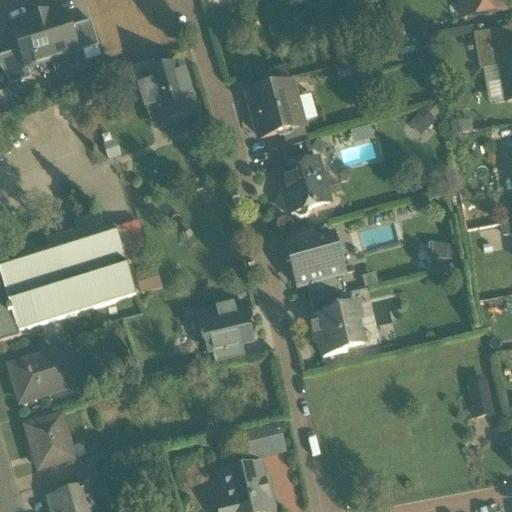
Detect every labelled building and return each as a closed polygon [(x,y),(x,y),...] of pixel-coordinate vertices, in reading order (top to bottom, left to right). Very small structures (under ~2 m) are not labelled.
[(469,3),(471,14),(503,9),(501,0),(460,0),(461,4),(469,3)] [(469,3),(461,4),(464,21),(504,14),(503,9),(471,14),(469,3)] [(44,17),(38,19),(52,63),(79,54),(71,29),(67,14),(50,20),(44,17)] [(28,70),(52,63),(38,19),(32,20),(29,27),(12,32),(18,52),(24,71),(28,70)] [(71,29),(79,54),(82,53),(98,48),(90,23),(71,29)] [(474,37),(481,73),(501,70),(500,63),(511,60),(511,42),(510,30),(474,37)] [(101,59),(98,48),(82,53),(85,64),(101,59)] [(0,57),(0,69),(10,87),(31,81),(28,70),(24,71),(18,52),(0,57)] [(501,70),(507,104),(511,103),(511,60),(500,63),(501,70)] [(130,71),(134,83),(144,80),(144,79),(157,75),(153,64),(142,67),(130,71)] [(162,106),(168,125),(195,116),(180,68),(157,75),(144,79),(144,80),(153,109),(162,106)] [(257,78),(262,94),(291,87),(289,81),(285,70),(257,78)] [(481,73),(487,108),(507,104),(501,70),(481,73)] [(248,98),(260,142),(302,130),(301,127),(295,102),(291,87),(262,94),(248,98)] [(311,98),(295,102),(301,127),(317,122),(311,98)] [(423,111),(407,127),(419,139),(427,131),(430,133),(437,125),(423,111)] [(370,129),(350,134),(353,148),(374,143),(370,129)] [(271,151),(277,174),(312,164),(306,142),(271,151)] [(317,181),(322,179),(317,163),(312,164),(317,181)] [(279,211),(300,222),(306,221),(312,210),(329,205),(322,179),(317,181),(312,164),(277,174),(283,194),(277,204),(279,211)] [(73,222),(76,232),(77,231),(81,242),(106,234),(100,215),(73,222)] [(511,225),(503,227),(505,239),(511,238),(511,225)] [(148,254),(139,226),(116,233),(125,261),(148,254)] [(47,252),(0,266),(0,277),(17,335),(136,298),(115,231),(106,234),(81,242),(47,252)] [(45,242),(47,252),(81,242),(77,231),(76,232),(45,242)] [(291,250),(314,243),(311,232),(287,238),(291,250)] [(292,269),(298,291),(306,289),(340,280),(344,279),(338,255),(326,258),(322,241),(314,243),(291,250),(283,252),(288,270),(292,269)] [(460,248),(428,245),(426,262),(459,265),(460,248)] [(150,274),(136,279),(141,295),(155,291),(150,274)] [(374,276),(362,280),(365,291),(377,288),(374,276)] [(0,346),(19,341),(17,335),(0,277),(0,346)] [(306,289),(310,306),(341,298),(345,297),(340,280),(306,289)] [(310,306),(314,321),(326,319),(325,315),(344,310),(341,298),(310,306)] [(209,355),(212,354),(242,347),(251,345),(247,328),(249,327),(245,306),(198,317),(198,319),(203,337),(204,342),(206,342),(209,355)] [(319,343),(323,360),(347,355),(346,351),(363,347),(357,323),(361,322),(358,307),(344,310),(325,315),(326,319),(314,321),(310,322),(315,344),(319,343)] [(190,340),(203,337),(198,319),(186,322),(190,340)] [(37,348),(40,360),(68,351),(65,339),(37,348)] [(242,347),(212,354),(215,366),(244,359),(242,347)] [(14,386),(20,407),(47,399),(45,392),(78,382),(68,351),(40,360),(7,370),(12,387),(14,386)] [(45,392),(47,399),(79,389),(78,382),(45,392)] [(473,409),(476,420),(491,417),(484,386),(469,389),(473,409)] [(27,430),(39,472),(74,462),(69,463),(66,454),(71,452),(62,420),(27,430)] [(244,434),(250,462),(285,454),(279,426),(244,434)] [(82,466),(85,477),(108,470),(105,459),(82,466)] [(112,484),(108,470),(85,477),(77,479),(81,492),(87,490),(88,492),(112,484)] [(218,506),(219,511),(274,511),(268,484),(262,485),(258,470),(224,478),(230,503),(218,506)] [(93,511),(88,492),(87,490),(81,492),(51,501),(54,511),(93,511)]
